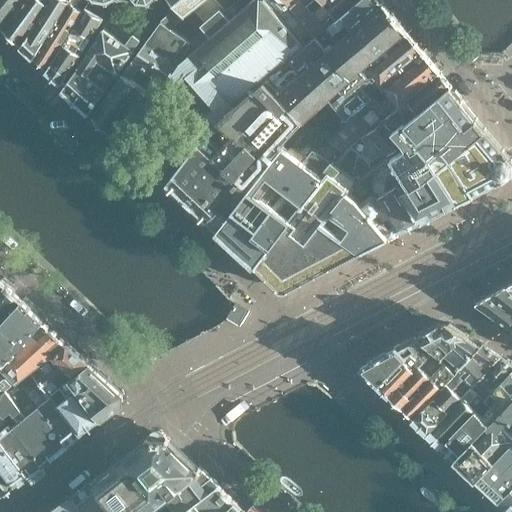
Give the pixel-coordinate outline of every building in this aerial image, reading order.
[(0,0),(0,23),(2,26),(22,0),(0,0)] [(21,43),(50,0),(22,0),(2,26),(21,43)] [(35,56),(69,2),(66,0),(50,0),(21,43),(35,56)] [(47,68),(86,7),(90,1),(88,0),(70,0),(69,2),(35,56),(35,57),(47,68)] [(108,0),(110,0),(135,0),(135,2),(137,2),(137,0),(144,0),(147,0),(148,3),(150,3),(149,0),(172,0),(185,14),(202,0),(108,0)] [(303,23),(290,7),(284,0),(216,0),(219,2),(199,20),(205,28),(197,34),(194,31),(186,38),(170,28),(182,18),(173,10),(160,21),(161,23),(147,41),(162,52),(160,56),(169,63),(174,70),(189,87),(184,92),(196,107),(202,103),(216,120),(265,78),(308,43),(296,29),(303,23)] [(321,0),(325,4),(329,0),(297,0),(290,7),(303,23),(313,15),(305,6),(312,0),(321,0)] [(308,43),(316,35),(357,0),(329,0),(325,4),(313,15),(303,23),(296,29),(308,43)] [(328,49),(383,2),(381,0),(357,0),(316,35),(328,49)] [(328,97),(407,31),(399,22),(399,21),(391,12),(383,2),(328,49),(316,35),(308,43),(265,78),(302,121),(328,97)] [(62,82),(103,19),(86,7),(47,68),(62,82)] [(94,107),(107,85),(93,75),(103,60),(118,70),(142,37),(111,19),(65,86),(73,94),(82,103),(83,103),(91,110),(94,107)] [(384,85),(424,51),(407,31),(328,97),(302,121),(297,126),(317,146),(322,142),(359,107),(372,96),(384,85)] [(110,127),(141,83),(131,76),(139,65),(149,71),(160,56),(162,52),(147,41),(120,75),(113,86),(108,92),(98,110),(95,114),(110,127)] [(374,126),(440,71),(424,51),(384,85),(391,95),(379,104),(372,96),(359,107),(374,126)] [(124,141),(174,70),(169,63),(160,56),(149,71),(158,78),(150,89),(141,83),(110,127),(124,141)] [(361,251),(321,222),(368,164),(365,161),(387,150),(401,177),(397,179),(418,221),(475,192),(474,192),(484,187),(485,187),(486,186),(496,180),(496,181),(498,180),(507,174),(508,175),(510,174),(510,173),(511,172),(511,171),(511,159),(511,158),(511,159),(504,150),(503,148),(502,149),(486,129),(486,128),(485,127),(484,127),(477,119),(478,118),(477,116),(476,117),(465,103),(465,102),(464,101),(462,99),(452,87),(451,85),(450,84),(441,72),(440,71),(374,126),(350,145),(333,165),(332,164),(255,265),(257,266),(260,269),(260,270),(261,271),(261,270),(268,277),(269,278),(276,285),(278,287),(279,287),(280,288),(281,289),(283,289),(284,289),(285,289),(287,288),(288,289),(290,287),(301,281),(302,281),(361,251)] [(268,161),(281,145),(290,135),(297,126),(302,121),(265,78),(216,120),(210,125),(205,131),(200,138),(167,181),(169,184),(170,183),(182,195),(181,195),(182,196),(182,197),(184,198),(190,204),(192,206),(192,205),(193,206),(194,206),(206,217),(205,218),(217,229),(268,161)] [(255,265),(332,164),(333,165),(350,145),(374,126),(359,107),(322,142),(335,151),(327,159),(312,150),(317,146),(297,126),(290,135),(306,148),(304,151),(307,154),(301,160),(281,145),(268,161),(217,229),(220,231),(232,243),(240,250),(252,261),(252,262),(255,265)] [(418,221),(397,179),(401,177),(387,150),(365,161),(368,164),(370,169),(372,173),(374,182),(400,231),(418,221)] [(389,237),(356,201),(372,182),(374,182),(372,173),(370,169),(368,164),(321,222),(361,251),(389,237)] [(400,231),(374,182),(372,182),(356,201),(389,237),(400,231)] [(0,322),(22,299),(0,279),(0,278),(0,322)] [(511,281),(506,285),(476,302),(476,303),(508,325),(511,327),(511,281)] [(0,367),(43,320),(22,299),(0,322),(0,367)] [(239,324),(247,310),(235,303),(227,317),(239,324)] [(0,392),(18,378),(32,368),(67,341),(59,334),(60,334),(55,330),(51,326),(51,327),(43,320),(0,367),(0,392)] [(471,354),(481,344),(464,333),(449,323),(448,325),(446,324),(441,323),(440,324),(439,324),(438,323),(418,334),(457,370),(471,354)] [(414,417),(457,370),(418,334),(396,346),(406,355),(379,383),(414,417)] [(70,376),(89,362),(67,341),(32,368),(55,398),(58,395),(54,389),(61,383),(65,390),(68,391),(76,384),(70,376)] [(487,369),(488,368),(500,356),(481,344),(471,354),(487,369)] [(379,383),(406,355),(396,346),(361,365),(361,366),(379,383)] [(429,430),(487,369),(471,354),(457,370),(414,417),(429,430)] [(502,381),(511,369),(511,363),(500,356),(488,368),(502,381)] [(122,393),(89,362),(70,376),(76,384),(78,386),(101,417),(122,401),(122,393)] [(80,431),(55,398),(32,368),(18,378),(29,392),(34,387),(45,402),(40,406),(67,442),(80,431)] [(442,443),(476,408),(485,398),(502,381),(488,368),(487,369),(429,430),(442,443)] [(478,477),(511,441),(511,369),(502,381),(511,390),(511,397),(456,456),(478,477)] [(40,406),(29,392),(18,378),(0,392),(0,412),(6,421),(7,421),(41,463),(67,442),(40,406)] [(456,456),(511,397),(511,390),(502,381),(485,398),(491,404),(482,414),(476,408),(442,443),(456,456)] [(101,417),(78,386),(71,392),(68,391),(65,390),(58,395),(55,398),(80,431),(81,432),(101,417)] [(41,463),(7,421),(6,421),(0,412),(0,437),(28,473),(41,463)] [(119,511),(179,511),(218,483),(189,456),(188,457),(169,439),(170,438),(165,434),(163,433),(162,432),(160,432),(158,431),(156,431),(154,432),(152,432),(150,434),(146,437),(147,439),(98,476),(97,475),(93,477),(119,511)] [(28,473),(0,437),(0,464),(14,483),(28,473)] [(500,497),(511,484),(511,441),(478,477),(500,497)] [(14,483),(0,464),(0,492),(1,493),(14,483)] [(119,511),(93,477),(73,493),(87,511),(119,511)] [(247,511),(218,483),(179,511),(247,511)] [(511,508),(511,484),(500,497),(511,508)] [(87,511),(73,493),(52,509),(54,511),(87,511)]
